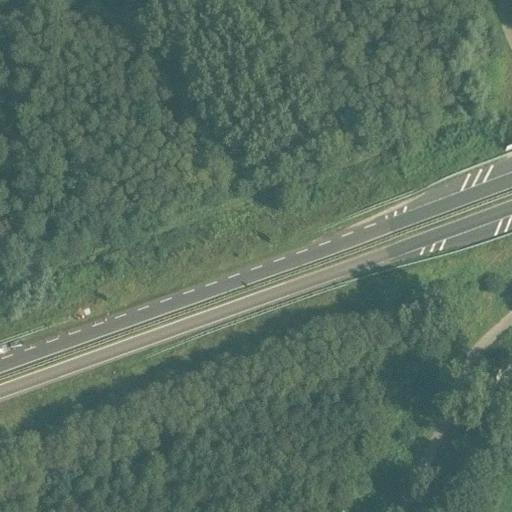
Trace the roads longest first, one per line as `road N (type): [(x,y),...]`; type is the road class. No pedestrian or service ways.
road 1 (primary): [(511,183),(0,367)]
road 2 (primary): [(0,392),(511,210)]
road 3 (unclassified): [(397,511),(466,367),(511,322)]
